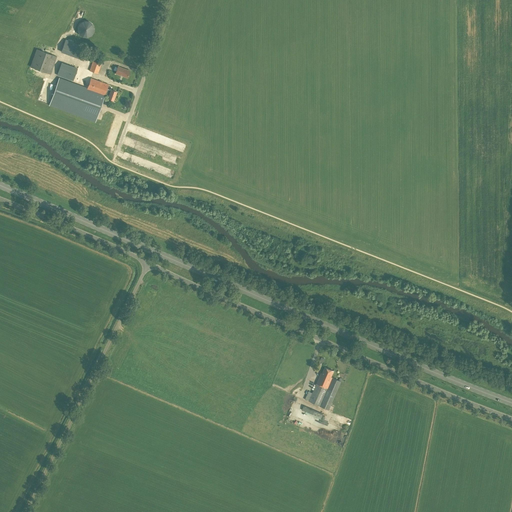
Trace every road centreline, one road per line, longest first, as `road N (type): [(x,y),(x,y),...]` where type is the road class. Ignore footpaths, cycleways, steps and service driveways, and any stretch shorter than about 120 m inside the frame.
road 1 (primary): [(511,401),(0,185)]
road 2 (unclassified): [(511,417),(148,262)]
road 3 (unclassified): [(22,511),(148,262)]
road 4 (unclassified): [(112,162),(170,0)]
road 5 (unclassified): [(148,262),(0,199)]
